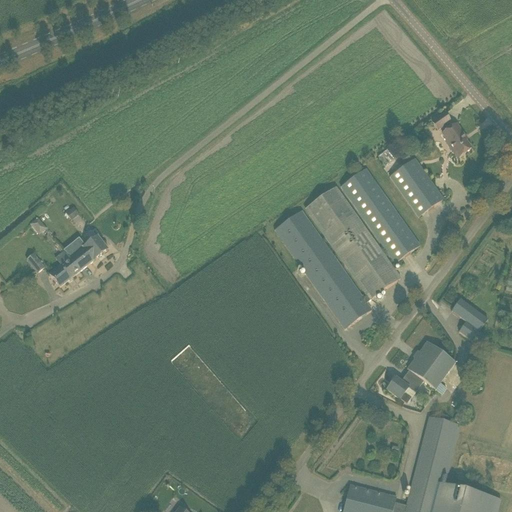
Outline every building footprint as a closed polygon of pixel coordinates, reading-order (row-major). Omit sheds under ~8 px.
[(438,132),(450,123),(445,115),(432,124),(438,132)] [(448,147),(458,160),(471,151),(462,138),(464,137),(456,126),(442,136),(450,146),(448,147)] [(414,161),(390,178),(419,219),(443,202),(414,161)] [(341,189),(395,265),(420,248),(365,171),(341,189)] [(275,231),(345,331),(372,312),(366,305),(400,281),(335,189),(306,210),(367,297),(363,300),(301,213),(275,231)] [(71,222),(78,216),(73,209),(65,214),(71,222)] [(38,236),(46,230),(37,218),(29,225),(38,236)] [(60,289),(80,273),(108,251),(97,238),(85,247),(80,241),(65,253),(69,260),(49,276),(60,289)] [(27,262),(37,275),(44,269),(34,256),(27,262)] [(511,320),(511,266),(499,317),(511,320)] [(466,324),(459,333),(478,348),(485,338),(479,333),(488,322),(468,307),(460,301),(451,313),(466,324)] [(409,372),(400,384),(408,390),(415,395),(423,383),(435,392),(455,365),(427,344),(419,355),(420,354),(425,358),(420,365),(415,361),(416,361),(415,360),(407,371),(409,372)] [(475,379),(482,370),(479,368),(482,364),(473,358),(463,371),(475,379)] [(404,395),(408,390),(400,384),(395,380),(387,392),(400,401),(407,406),(411,400),(404,395)] [(435,511),(442,487),(457,426),(429,419),(406,507),(395,504),(396,499),(349,487),(342,511),(435,511)] [(260,461),(240,446),(207,492),(227,507),(260,461)] [(498,511),(501,502),(442,487),(435,511),(498,511)]
